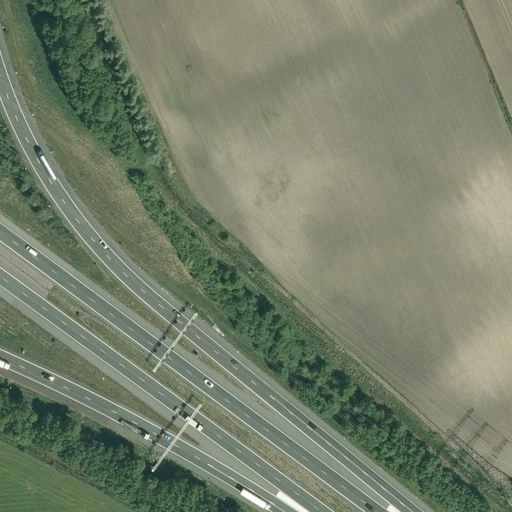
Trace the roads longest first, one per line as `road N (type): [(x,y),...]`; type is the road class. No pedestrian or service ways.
road 1 (motorway): [(410,511),(95,244),(57,195),(0,74)]
road 2 (motorway): [(376,511),(0,234)]
road 3 (motorway): [(0,277),(318,511)]
road 4 (motorway): [(0,358),(137,424),(283,511)]
road 5 (track): [(103,0),(167,152)]
